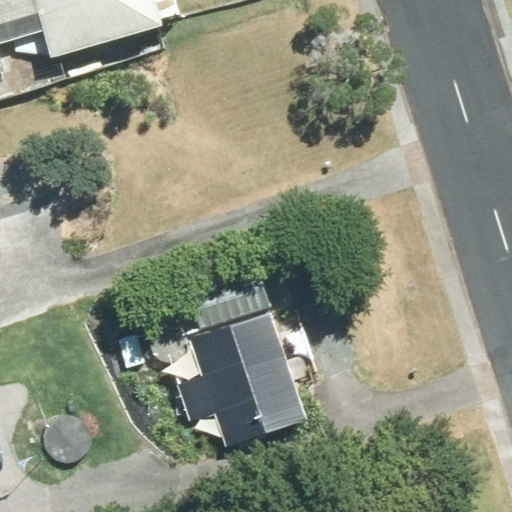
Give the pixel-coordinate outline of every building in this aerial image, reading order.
[(38,0),(52,48),(167,15),(164,9),(181,5),(179,0),(38,0)] [(204,330),(273,304),(260,263),(189,284),(204,330)] [(273,304),(204,330),(190,334),(202,370),(179,378),(192,418),(216,411),(226,444),(309,415),(273,304)] [(123,324),(125,365),(148,364),(145,323),(123,324)] [(82,408),(43,416),(52,461),(91,453),(82,408)]
